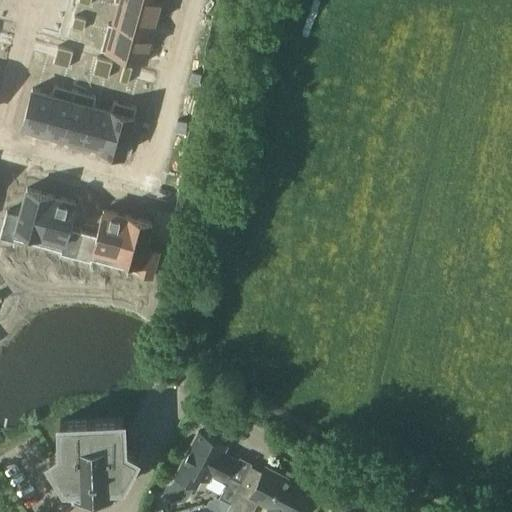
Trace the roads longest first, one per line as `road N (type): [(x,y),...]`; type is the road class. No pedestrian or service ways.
road 1 (residential): [(117,511),(181,398),(396,511)]
road 2 (residential): [(0,152),(144,192),(197,0)]
road 3 (residential): [(31,0),(0,126)]
